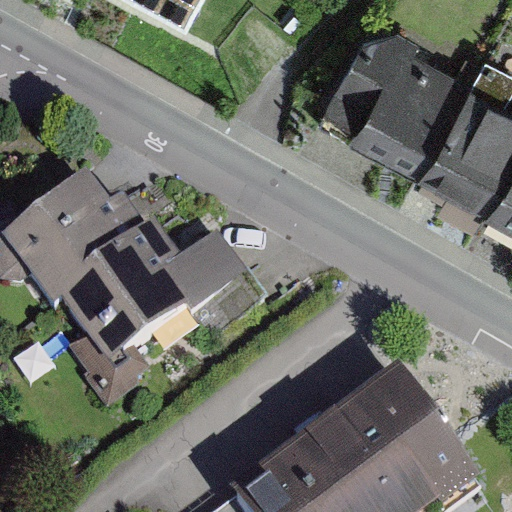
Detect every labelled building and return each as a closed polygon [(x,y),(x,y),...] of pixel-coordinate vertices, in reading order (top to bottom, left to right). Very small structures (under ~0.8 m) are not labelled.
[(119,0),(204,46),(228,0),(119,0)] [(349,134),(418,174),(471,83),(402,43),(349,134)] [(418,174),(487,214),(511,170),(511,106),(471,83),(418,174)] [(511,170),(487,214),(511,227),(511,170)] [(18,216),(0,228),(0,263),(22,296),(40,283),(67,321),(83,309),(128,373),(197,325),(216,352),(270,315),(228,254),(196,276),(170,238),(158,246),(137,215),(123,224),(101,193),(34,239),(18,216)] [(419,391),(246,511),(477,511),(495,499),(419,391)]
